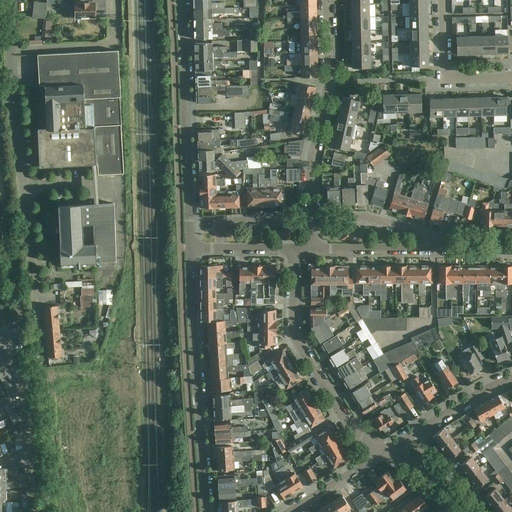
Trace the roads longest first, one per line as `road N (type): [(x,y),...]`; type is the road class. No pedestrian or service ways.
road 1 (unclassified): [(51,469),(2,0)]
road 2 (residential): [(205,511),(190,248)]
road 3 (residential): [(190,248),(180,0)]
road 4 (residential): [(386,451),(347,425),(296,341),(293,249)]
road 5 (residential): [(311,218),(310,165),(328,82),(327,0)]
road 6 (residential): [(386,451),(511,378)]
road 7 (residential): [(430,249),(425,235),(379,220),(311,218)]
